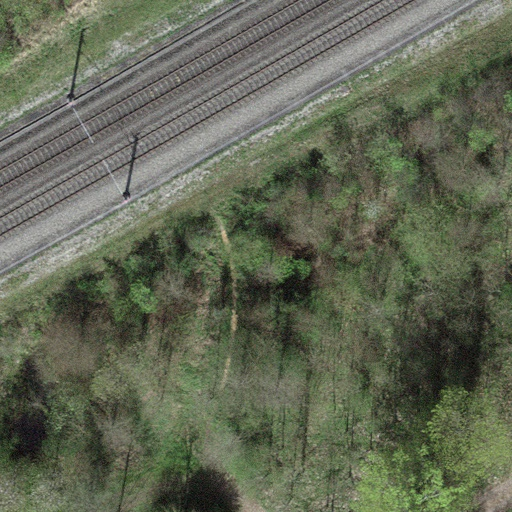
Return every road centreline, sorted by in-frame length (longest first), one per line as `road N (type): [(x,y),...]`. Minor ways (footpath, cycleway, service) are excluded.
road 1 (track): [(511,0),(0,289)]
road 2 (track): [(209,0),(0,118)]
